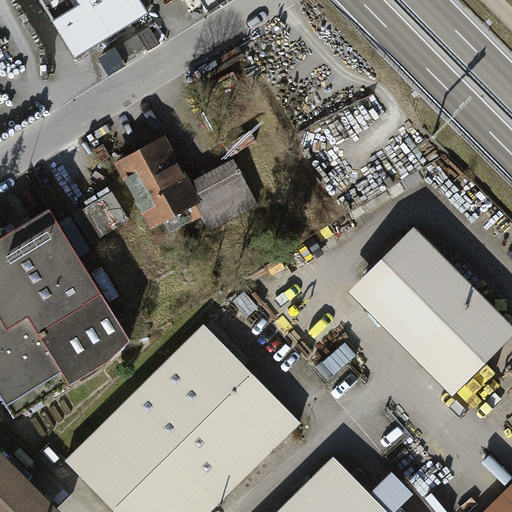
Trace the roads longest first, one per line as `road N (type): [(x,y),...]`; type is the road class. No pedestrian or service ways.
road 1 (residential): [(268,0),(0,165)]
road 2 (trunk): [(362,0),(511,152)]
road 3 (track): [(289,0),(385,104)]
road 4 (trunk): [(511,85),(427,0)]
